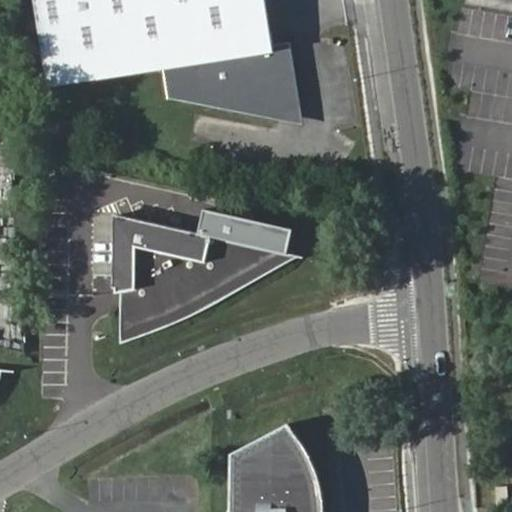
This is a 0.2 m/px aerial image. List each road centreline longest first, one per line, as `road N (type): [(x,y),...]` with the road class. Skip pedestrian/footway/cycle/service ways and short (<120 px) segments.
road 1 (residential): [(0,477),(240,357),(385,320),(433,316)]
road 2 (tertiary): [(433,316),(394,0)]
road 3 (tertiary): [(446,511),(433,316)]
